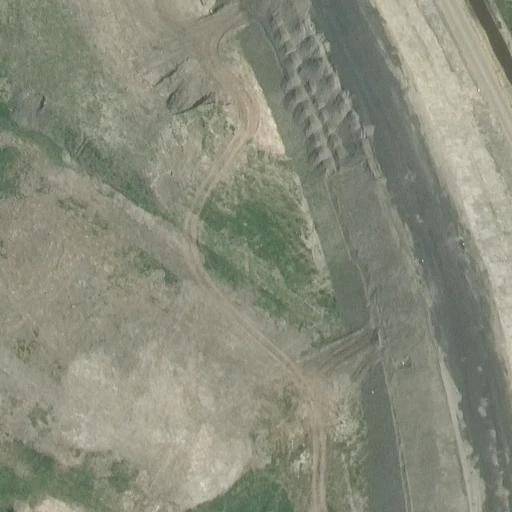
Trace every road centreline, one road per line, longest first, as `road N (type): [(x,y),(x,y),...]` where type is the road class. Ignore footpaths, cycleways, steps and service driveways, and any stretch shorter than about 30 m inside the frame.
road 1 (motorway): [(503,511),(466,324),(405,151),(338,0)]
road 2 (track): [(448,0),(511,134)]
